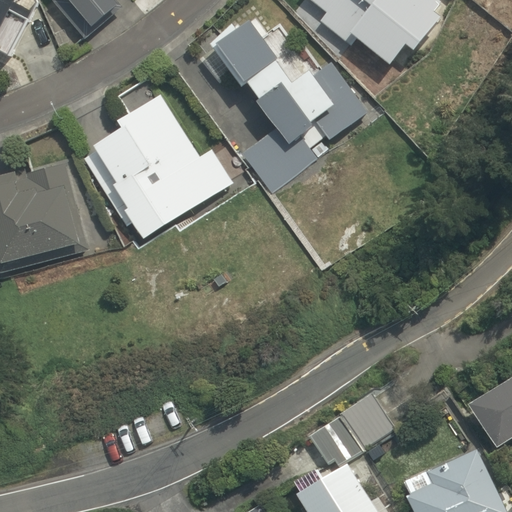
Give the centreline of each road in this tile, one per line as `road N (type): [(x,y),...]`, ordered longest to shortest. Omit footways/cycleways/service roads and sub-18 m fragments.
road 1 (tertiary): [(511,253),(416,331),(355,359),(293,403),(173,463),(7,511)]
road 2 (residential): [(0,116),(97,69),(190,0)]
